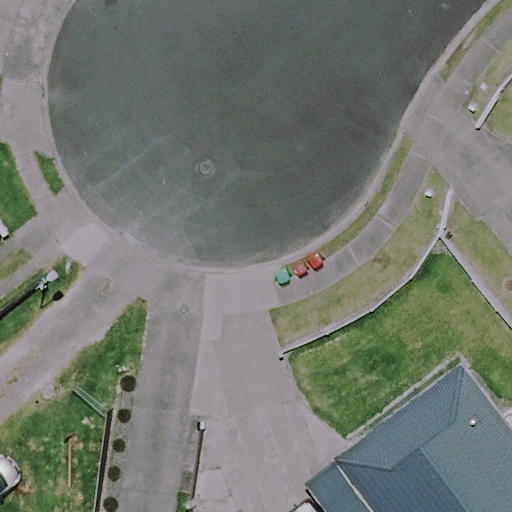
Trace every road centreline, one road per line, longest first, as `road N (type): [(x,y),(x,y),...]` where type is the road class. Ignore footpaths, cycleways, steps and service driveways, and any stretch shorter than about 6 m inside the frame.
road 1 (unknown): [(236,122),(136,139),(0,95)]
road 2 (residential): [(381,0),(236,122)]
road 3 (residential): [(134,0),(236,122)]
